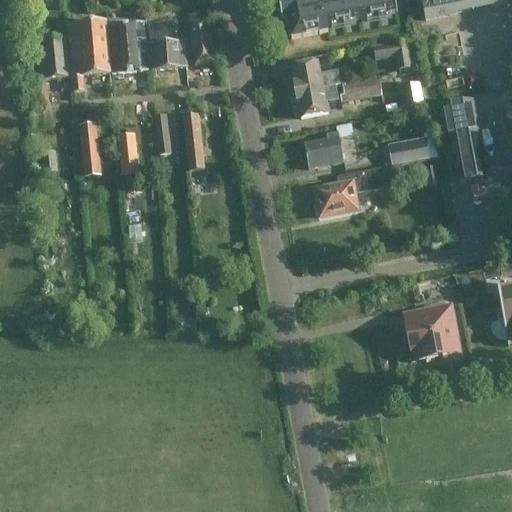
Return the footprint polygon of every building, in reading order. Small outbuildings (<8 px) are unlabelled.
[(395,0),(275,0),(280,22),(289,20),(293,38),(329,31),(328,22),(397,9),(395,0)] [(503,0),(419,0),(424,22),(455,17),(454,15),(490,8),(491,10),(505,7),(503,0)] [(187,24),(176,26),(176,23),(146,27),(148,45),(185,42),(186,54),(192,53),(194,68),(214,65),(207,21),(187,24)] [(109,76),(107,49),(105,22),(66,26),(69,52),(72,79),(71,79),(73,95),(83,94),(81,79),(109,76)] [(107,27),(109,52),(111,76),(147,73),(145,49),(143,24),(107,27)] [(64,40),(35,43),(40,83),(68,80),(64,40)] [(147,46),(150,73),(186,70),(184,43),(147,46)] [(415,44),(406,46),(373,50),(375,63),(395,60),(397,72),(419,69),(415,44)] [(294,96),(335,88),(339,87),(337,73),(319,77),(317,64),(290,69),(293,86),(292,86),(294,96)] [(341,87),(343,98),(339,99),(340,104),(380,97),(377,81),(341,87)] [(418,86),(399,89),(403,113),(422,109),(418,86)] [(337,103),(335,88),(294,96),(296,105),(297,105),(300,121),(327,116),(324,105),(337,103)] [(487,180),(472,102),(437,109),(452,187),(487,180)] [(171,156),(166,117),(152,118),(157,158),(171,156)] [(198,117),(182,119),(188,173),(204,172),(198,117)] [(82,180),(101,178),(95,125),(77,127),(82,180)] [(327,143),(303,147),(308,172),(342,166),(337,136),(326,138),(327,143)] [(133,138),(118,140),(121,178),(136,176),(133,138)] [(421,144),(388,150),(391,167),(420,161),(424,161),(421,144)] [(54,155),(41,157),(43,176),(56,174),(54,155)] [(434,169),(423,171),(426,188),(437,186),(434,169)] [(337,188),(315,193),(320,220),(357,214),(354,198),(353,193),(389,186),(386,170),(336,179),(337,188)] [(426,286),(415,288),(417,299),(429,297),(426,286)] [(507,349),(511,347),(511,292),(497,296),(507,349)] [(415,365),(415,364),(429,361),(429,362),(459,357),(450,308),(401,317),(410,366),(415,365)]
